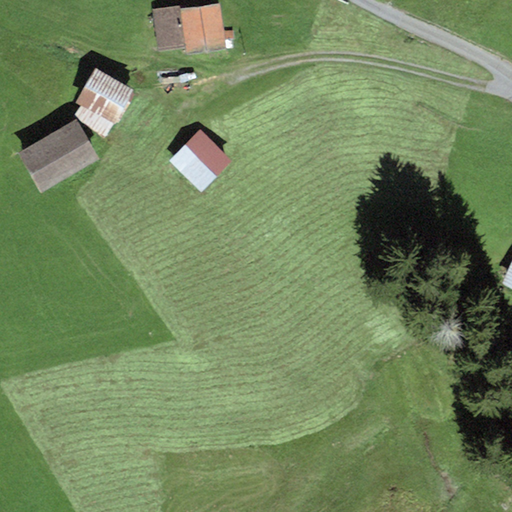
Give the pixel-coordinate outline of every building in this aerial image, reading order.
[(224,6),(188,11),(193,49),(194,54),(230,48),(224,6)] [(193,49),(188,11),(158,15),(164,53),(193,49)] [(101,78),(86,106),(120,125),(136,96),(101,78)] [(82,124),(27,155),(46,190),(102,159),(82,124)] [(201,133),(175,163),(208,192),(234,163),(201,133)]
